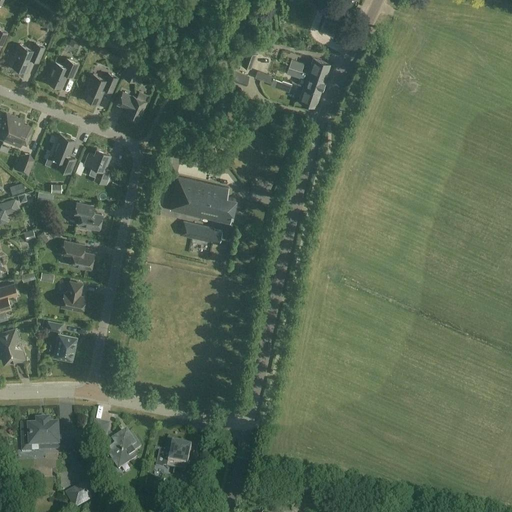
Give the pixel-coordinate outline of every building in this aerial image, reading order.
[(325,21),(320,30),(333,37),(337,28),(325,21)] [(265,39),(253,34),(248,48),(259,53),(265,39)] [(45,47),(36,44),(33,50),(20,45),(14,59),(15,59),(12,66),(26,72),(32,60),(38,62),(45,47)] [(256,54),(242,48),(236,64),(250,69),(256,54)] [(79,63),(67,58),(64,66),(55,62),(47,82),(61,88),(67,75),(73,77),(79,63)] [(290,63),(289,67),(325,80),(330,63),(314,58),(308,74),(296,70),(298,66),(290,63)] [(140,71),(128,66),(123,78),(135,83),(140,71)] [(321,92),(325,80),(289,67),(287,73),(306,80),(304,86),(321,92)] [(274,77),(257,71),(254,78),(271,84),(274,77)] [(118,78),(108,74),(106,80),(93,75),(83,97),(98,103),(105,89),(112,92),(118,78)] [(284,81),(283,89),(297,92),(298,84),(284,81)] [(316,106),(321,92),(304,86),(299,101),(316,106)] [(132,97),(123,93),(117,105),(127,109),(125,115),(138,121),(147,102),(133,96),(132,97)] [(24,120),(6,113),(2,122),(0,123),(0,133),(3,140),(20,147),(21,144),(26,146),(32,131),(30,127),(23,124),(24,120)] [(75,141),(60,134),(51,157),(59,160),(56,167),(70,173),(76,159),(69,156),(75,141)] [(183,153),(181,161),(182,161),(201,165),(205,149),(184,145),(183,153)] [(110,154),(97,149),(94,155),(89,153),(85,164),(99,170),(95,180),(105,184),(111,171),(104,169),(110,154)] [(34,160),(20,155),(15,170),(28,175),(34,160)] [(122,176),(114,173),(110,183),(118,186),(122,176)] [(229,188),(177,176),(170,210),(230,224),(232,216),(236,198),(227,196),(229,188)] [(18,210),(15,200),(0,204),(0,220),(7,219),(5,214),(18,210)] [(91,206),(77,203),(74,216),(79,217),(78,225),(99,229),(102,215),(89,212),(91,206)] [(215,229),(184,221),(181,235),(193,238),(199,240),(212,243),(212,241),(220,243),(223,232),(215,230),(215,229)] [(21,236),(21,247),(37,247),(37,236),(21,236)] [(80,244),(64,241),(61,255),(71,257),(70,265),(91,269),(94,255),(79,251),(80,244)] [(56,283),(56,273),(43,273),(43,283),(56,283)] [(82,284),(70,282),(67,294),(64,293),(61,307),(82,311),(85,297),(80,296),(82,284)] [(0,312),(11,309),(8,298),(17,295),(14,284),(0,288),(0,293),(1,295),(0,295),(0,312)] [(62,324),(48,321),(46,329),(61,332),(62,324)] [(22,357),(14,330),(0,334),(0,344),(1,345),(0,347),(0,349),(3,351),(2,353),(5,362),(22,357)] [(76,338),(59,334),(54,357),(72,361),(76,338)] [(48,427),(47,422),(38,423),(38,428),(23,428),(24,441),(24,452),(46,451),(70,450),(79,450),(78,435),(69,435),(57,436),(56,427),(48,427)] [(109,424),(95,422),(92,435),(106,438),(112,448),(107,451),(118,469),(136,457),(133,452),(137,449),(136,448),(137,445),(138,444),(133,436),(130,438),(126,432),(120,436),(118,433),(113,436),(111,433),(107,432),(109,424)] [(182,442),(168,440),(166,452),(170,453),(167,468),(186,472),(186,468),(187,468),(191,448),(181,446),(182,442)] [(93,481),(67,494),(76,510),(102,497),(93,481)] [(193,486),(178,483),(175,498),(190,501),(193,486)]
